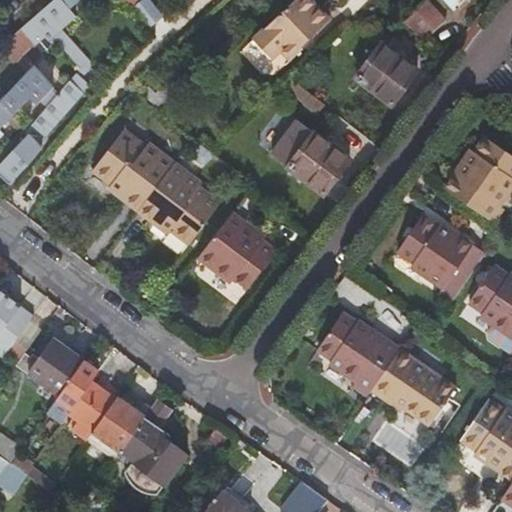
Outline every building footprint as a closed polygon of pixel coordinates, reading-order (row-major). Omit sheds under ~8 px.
[(69,7),(62,0),(56,0),(25,27),(36,40),(38,42),(45,36),(52,44),(56,41),(69,30),(62,22),(73,12),(69,7)] [(126,0),(133,8),(143,0),(142,0),(126,0)] [(133,8),(131,10),(149,32),(164,18),(148,0),(142,0),(143,0),(133,8)] [(310,0),(295,0),(254,41),(272,59),(280,51),(293,62),(307,48),(305,46),(330,20),(310,0)] [(467,0),(445,0),(456,11),(467,0)] [(424,42),(426,40),(446,21),(427,1),(405,22),(424,42)] [(36,40),(25,27),(0,48),(6,55),(12,62),(36,40)] [(417,72),(381,44),(356,77),(392,105),(417,72)] [(24,78),(11,92),(8,94),(0,101),(0,104),(11,116),(19,108),(18,107),(26,99),(34,106),(46,92),(51,87),(34,68),(24,78)] [(283,87),(303,103),(310,94),(292,78),(283,87)] [(81,93),(69,82),(58,95),(33,125),(38,130),(45,136),(81,93)] [(303,103),(304,104),(313,96),(310,94),(303,103)] [(315,114),(323,105),(313,96),(304,104),(315,114)] [(0,128),(12,117),(11,116),(0,104),(0,128)] [(350,161),(313,132),(296,120),(270,153),(287,166),(324,194),(350,161)] [(126,201),(141,213),(177,167),(150,145),(148,149),(126,132),(95,171),(129,197),(126,201)] [(25,134),(0,163),(0,167),(6,173),(13,179),(41,147),(25,134)] [(453,176),(444,190),(494,224),(504,210),(499,208),(511,189),(511,155),(485,137),(457,178),(453,176)] [(177,167),(141,213),(156,224),(159,221),(189,245),(220,205),(198,189),(201,185),(177,167)] [(230,216),(196,260),(222,279),(226,275),(248,292),(276,255),(241,230),(244,226),(230,216)] [(439,295),(452,304),(486,255),(460,238),(458,241),(422,217),(399,252),(414,262),(411,267),(443,289),(439,295)] [(511,333),(511,274),(509,276),(496,266),(471,303),(496,320),(494,323),(511,335),(511,333)] [(21,307),(21,306),(0,290),(0,335),(20,308),(21,307)] [(0,356),(3,358),(33,316),(21,307),(20,308),(0,335),(0,356)] [(340,377),(371,398),(375,392),(402,352),(360,322),(358,324),(344,314),(319,350),(346,368),(340,377)] [(59,397),(84,362),(80,359),(83,355),(72,347),(69,352),(52,340),(35,363),(24,354),(16,365),(59,397)] [(459,391),(402,352),(375,392),(389,402),(392,398),(434,427),(459,391)] [(71,410),(91,382),(98,372),(84,362),(59,397),(57,400),(71,410)] [(116,398),(120,391),(109,383),(104,391),(91,382),(71,410),(69,413),(93,431),(116,398)] [(92,433),(120,452),(144,418),(116,398),(93,431),(92,433)] [(172,410),(157,400),(144,418),(120,452),(117,456),(129,465),(124,471),(127,477),(131,483),(140,490),(143,492),(150,494),(157,495),(187,455),(166,440),(169,436),(159,428),(172,410)] [(511,481),(511,412),(509,410),(507,413),(491,401),(464,442),(503,468),(500,473),(511,481)] [(368,403),(353,423),(410,467),(425,448),(368,403)] [(0,457),(11,465),(21,451),(0,436),(0,457)] [(0,485),(13,494),(26,475),(11,465),(0,457),(0,475),(3,477),(0,481),(0,485)] [(79,462),(73,459),(59,480),(68,486),(80,470),(75,466),(79,462)] [(26,475),(50,492),(56,485),(31,467),(26,475)] [(281,511),(282,511),(319,511),(329,500),(303,482),(281,511)] [(94,488),(77,511),(78,511),(99,511),(109,500),(94,488)] [(249,511),(225,491),(206,511),(249,511)]
